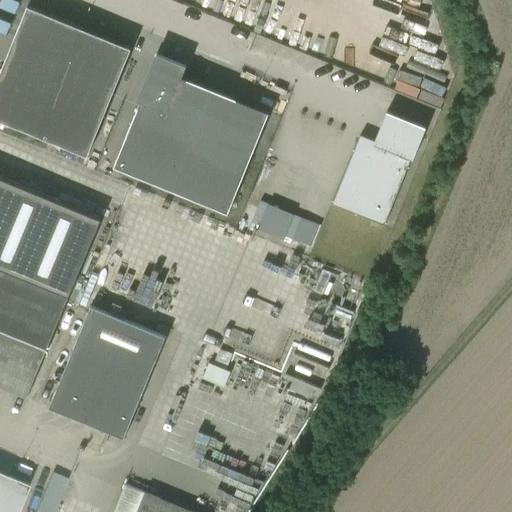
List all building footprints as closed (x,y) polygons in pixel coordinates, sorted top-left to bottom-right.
[(19,41),(2,82),(0,80),(0,119),(87,156),(132,47),(28,5),(14,38),(19,41)] [(138,97),(142,98),(114,166),(228,213),(269,113),(271,113),(182,76),(187,63),(157,50),(138,97)] [(417,98),(440,102),(444,83),(420,79),(417,98)] [(387,111),(375,140),(360,134),(333,203),(385,224),(411,159),(413,160),(426,127),(387,111)] [(0,384),(27,396),(64,306),(101,218),(0,176),(0,384)] [(165,335),(91,304),(86,315),(49,405),(108,429),(124,436),(165,335)] [(231,372),(208,362),(202,378),(224,387),(231,372)] [(0,511),(15,511),(28,482),(0,470),(0,511)] [(52,470),(34,511),(52,511),(67,476),(52,470)] [(199,511),(125,482),(114,511),(199,511)]
